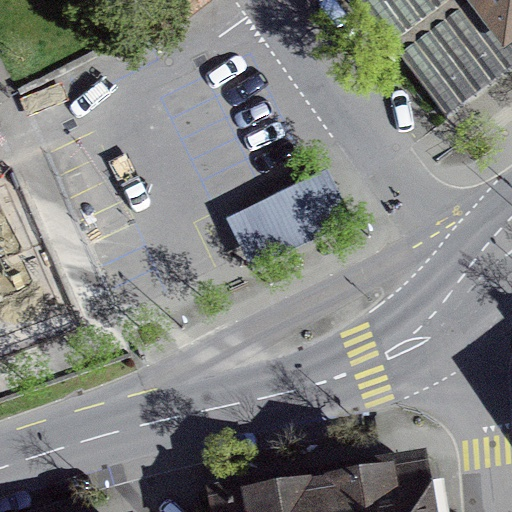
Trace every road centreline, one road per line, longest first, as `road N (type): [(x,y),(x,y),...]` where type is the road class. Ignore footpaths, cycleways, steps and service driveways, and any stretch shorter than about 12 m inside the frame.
road 1 (tertiary): [(0,468),(281,395),(370,364),(448,314)]
road 2 (residential): [(448,314),(486,455),(490,511)]
